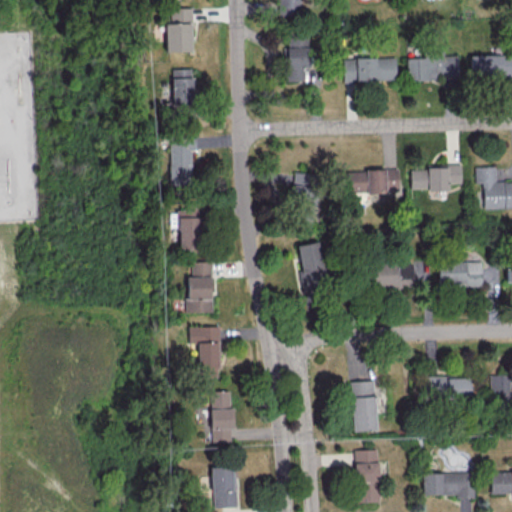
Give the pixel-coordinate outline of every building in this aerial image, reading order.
[(301,15),(300,0),(277,0),(278,15),(301,15)] [(163,23),(164,51),(191,50),(189,7),(168,8),(169,22),(163,23)] [(284,80),(302,81),(303,68),(307,68),(308,37),(285,36),(284,80)] [(511,53),(469,55),(470,77),(511,75),(511,53)] [(406,80),(457,79),(456,54),(443,55),(443,54),(405,55),(406,80)] [(342,81),(395,80),(394,56),(342,58),(342,81)] [(191,68),(170,68),(171,112),(191,112),(191,68)] [(190,149),(195,149),(194,133),(168,134),(169,184),(191,184),(190,149)] [(460,182),(460,163),(426,163),(426,168),(409,169),(410,190),(447,189),(447,182),(460,182)] [(482,208),(511,207),(511,180),(495,181),(494,166),(474,166),(474,182),(482,182),(482,208)] [(397,168),(345,170),(346,192),(398,191),(397,168)] [(316,173),(293,172),(292,200),(314,200),(316,173)] [(177,249),(202,248),(201,206),(176,208),(177,249)] [(296,244),(301,291),(323,289),(318,241),(296,244)] [(480,286),(481,261),(437,260),(436,285),(480,286)] [(189,262),(190,276),(184,276),(185,312),(210,311),(209,262),(189,262)] [(368,286),(411,286),(411,264),(367,264),(368,286)] [(217,325),(187,326),(187,341),(196,341),(196,377),(218,377),(217,325)] [(488,373),(488,390),(495,390),(495,407),(511,406),(511,388),(509,388),(508,373),(488,373)] [(468,375),(423,376),(423,400),(468,399),(468,375)] [(374,429),(372,380),(348,381),(350,430),(374,429)] [(230,389),(209,390),(209,440),(230,440),(230,389)] [(353,449),(355,501),(377,500),(376,448),(353,449)] [(210,507),(235,506),(233,461),(209,462),(210,507)] [(489,494),(511,493),(511,469),(489,470),(489,494)] [(420,494),(472,495),(472,472),(421,471),(420,494)]
